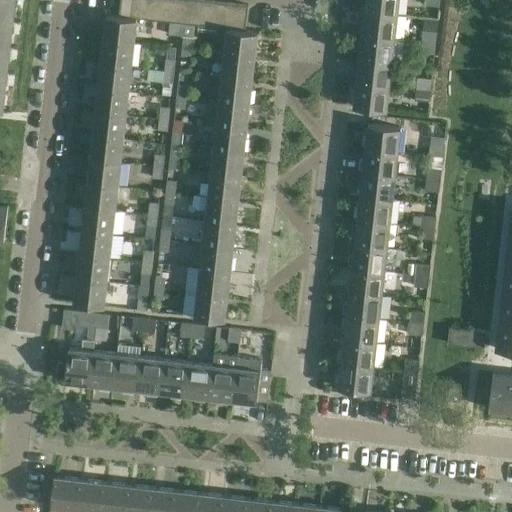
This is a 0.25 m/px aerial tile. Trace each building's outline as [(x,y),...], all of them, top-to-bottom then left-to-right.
[(0,0),(0,111),(3,111),(15,0),(0,0)] [(120,0),(118,16),(129,17),(131,0),(120,0)] [(141,0),(131,0),(129,17),(137,18),(139,19),(141,0)] [(152,0),(141,0),(139,19),(150,20),(152,0)] [(162,0),(152,0),(150,20),(160,21),(162,0)] [(173,0),(162,0),(160,21),(169,22),(171,22),(173,0)] [(183,0),(173,0),(171,22),(181,23),(183,0)] [(193,0),(183,0),(181,23),(191,24),(193,0)] [(204,0),(193,0),(191,24),(193,25),(202,26),(204,0)] [(216,1),(206,0),(204,0),(202,26),(213,27),(216,1)] [(365,0),(364,9),(397,13),(398,0),(365,0)] [(227,2),(216,1),(213,27),(224,28),(227,2)] [(237,3),(227,2),(224,28),(227,28),(234,29),(237,3)] [(248,5),(237,3),(234,29),(245,31),(248,5)] [(394,37),(397,13),(364,9),(361,33),(394,37)] [(134,44),(137,18),(129,17),(118,16),(106,15),(103,41),(134,44)] [(168,34),(169,34),(177,35),(179,36),(181,23),(171,22),(169,22),(168,34)] [(190,61),(193,25),(191,24),(181,23),(179,36),(182,38),(180,60),(190,61)] [(227,28),(224,54),(255,57),(258,32),(245,31),(234,29),(227,28)] [(436,31),(422,30),(421,40),(435,42),(436,31)] [(361,33),(359,57),(392,61),(392,59),(401,60),(404,38),(394,37),(361,33)] [(419,53),(433,55),(435,42),(421,40),(419,53)] [(131,67),(134,44),(103,41),(101,64),(131,67)] [(175,48),(166,47),(163,71),(173,72),(175,48)] [(224,54),(222,77),(252,80),(255,57),(224,54)] [(359,57),(356,81),(389,85),(392,61),(359,57)] [(128,91),(131,67),(101,64),(98,88),(128,91)] [(163,71),(161,95),(171,96),(173,72),(163,71)] [(222,77),(219,101),(250,105),(252,80),(222,77)] [(408,87),(415,88),(429,90),(431,79),(416,78),(416,79),(409,78),(408,87)] [(389,85),(356,81),(353,106),(386,110),(389,85)] [(187,85),(177,84),(176,96),(186,97),(187,85)] [(126,114),(128,91),(98,88),(95,111),(126,114)] [(414,101),(428,102),(429,90),(415,88),(414,101)] [(168,118),(171,96),(161,95),(159,118),(168,118)] [(175,108),(185,109),(186,97),(176,96),(175,108)] [(219,101),(216,124),(247,128),(250,105),(219,101)] [(95,111),(93,135),(123,138),(126,114),(95,111)] [(158,130),(167,131),(168,118),(159,118),(158,130)] [(364,148),(397,152),(400,126),(367,123),(364,148)] [(216,124),(214,149),(244,152),(247,128),(216,124)] [(181,133),(172,132),(171,144),(180,145),(181,133)] [(120,163),(123,138),(93,135),(90,159),(120,163)] [(170,155),(179,156),(180,145),(171,144),(170,155)] [(444,145),(429,144),(428,156),(443,157),(444,145)] [(364,148),(362,172),(395,176),(397,152),(364,148)] [(214,149),(211,172),(242,175),(244,152),(214,149)] [(164,155),(155,154),(153,168),(162,169),(164,155)] [(428,156),(425,179),(440,181),(443,157),(428,156)] [(118,186),(120,163),(90,159),(87,183),(118,186)] [(152,177),(161,178),(162,169),(153,168),(152,177)] [(168,168),(166,191),(175,192),(177,169),(168,168)] [(211,172),(208,196),(239,199),(242,175),(211,172)] [(362,172),(359,196),(392,200),(395,176),(362,172)] [(424,191),(439,192),(440,181),(425,179),(424,191)] [(115,209),(118,186),(87,183),(85,206),(115,209)] [(164,203),(173,204),(175,192),(166,191),(164,203)] [(208,196),(206,219),(236,223),(239,199),(208,196)] [(359,196),(356,219),(389,223),(392,200),(359,196)] [(158,203),(149,202),(148,213),(157,214),(158,203)] [(0,241),(4,242),(8,205),(7,205),(6,210),(0,209),(0,241)] [(496,349),(511,350),(511,205),(511,206),(511,207),(511,206),(511,249),(501,348),(496,347),(496,349)] [(113,233),(115,209),(85,206),(82,229),(113,233)] [(146,225),(156,226),(157,214),(148,213),(146,225)] [(172,216),(163,215),(160,238),(169,239),(172,216)] [(413,225),(420,226),(434,228),(436,217),(421,215),(421,217),(414,216),(413,225)] [(206,219),(203,243),(234,247),(236,223),(206,219)] [(356,219),(354,243),(387,247),(389,223),(356,219)] [(419,238),(433,240),(434,228),(420,226),(419,238)] [(110,256),(113,233),(82,229),(79,253),(110,256)] [(168,253),(169,239),(160,238),(158,252),(168,253)] [(231,270),(234,247),(203,243),(200,266),(231,270)] [(354,243),(351,267),(384,270),(387,247),(354,243)] [(153,251),(143,250),(142,259),(152,261),(153,251)] [(107,281),(110,256),(79,253),(77,278),(107,281)] [(141,273),(150,274),(152,261),(142,259),(141,273)] [(430,265),(416,263),(415,274),(429,275),(430,265)] [(228,295),(231,270),(200,266),(198,291),(228,295)] [(381,294),(384,270),(351,267),(348,290),(381,294)] [(413,286),(427,288),(429,275),(415,274),(413,286)] [(165,276),(155,275),(154,286),(164,287),(165,276)] [(107,281),(77,278),(74,303),(104,306),(107,281)] [(153,298),(163,299),(164,287),(154,286),(153,298)] [(348,290),(346,314),(379,317),(381,294),(348,290)] [(228,295),(198,291),(195,316),(225,320),(228,295)] [(122,306),(137,308),(137,310),(146,311),(147,299),(133,297),(132,302),(123,301),(122,306)] [(90,383),(94,350),(96,328),(98,313),(64,309),(62,328),(73,330),(74,325),(89,327),(87,340),(83,339),(82,349),(69,348),(67,362),(59,361),(57,377),(65,378),(65,380),(90,383)] [(424,312),(410,311),(409,321),(423,323),(424,312)] [(109,314),(98,313),(96,328),(107,329),(109,314)] [(376,341),(379,317),(346,314),(343,338),(376,341)] [(133,317),(132,331),(143,332),(145,318),(133,317)] [(155,333),(156,319),(145,318),(143,332),(155,333)] [(408,334),(422,336),(423,323),(409,321),(408,334)] [(181,322),(179,336),(191,337),(192,324),(181,322)] [(203,338),(204,325),(192,324),(191,337),(203,338)] [(241,329),(216,326),(215,340),(228,341),(227,342),(240,343),(241,329)] [(450,327),(448,343),(484,347),(486,331),(450,327)] [(373,366),(376,341),(343,338),(340,362),(373,366)] [(90,383),(114,386),(118,353),(94,350),(90,383)] [(114,386),(137,388),(141,356),(118,353),(114,386)] [(212,364),(208,396),(232,399),(236,366),(237,356),(213,354),(212,364)] [(137,388),(161,391),(165,358),(141,356),(137,388)] [(161,391),(184,393),(188,361),(165,358),(161,391)] [(405,358),(404,369),(418,371),(419,360),(405,358)] [(212,364),(188,361),(184,393),(208,396),(212,364)] [(373,366),(340,362),(337,387),(371,391),(373,366)] [(232,399),(257,402),(257,400),(267,401),(271,371),(236,366),(232,399)] [(401,394),(415,396),(418,371),(404,369),(401,394)] [(511,379),(509,379),(494,377),(494,372),(493,372),(489,408),(511,410),(511,379)] [(460,401),(461,389),(449,388),(448,399),(460,401)] [(78,478),(53,475),(49,505),(75,508),(78,478)] [(75,508),(99,511),(103,480),(78,478),(75,508)] [(99,511),(107,511),(123,511),(126,483),(103,480),(99,511)] [(123,511),(147,511),(150,486),(126,483),(123,511)] [(147,511),(170,511),(174,488),(150,486),(147,511)] [(170,511),(194,511),(197,491),(174,488),(170,511)] [(194,511),(218,511),(220,494),(197,491),(194,511)] [(218,511),(242,511),(244,496),(220,494),(218,511)] [(242,511),(265,511),(267,499),(244,496),(242,511)] [(265,511),(290,511),(291,502),(267,499),(265,511)] [(290,511),(314,511),(315,504),(291,502),(290,511)]
